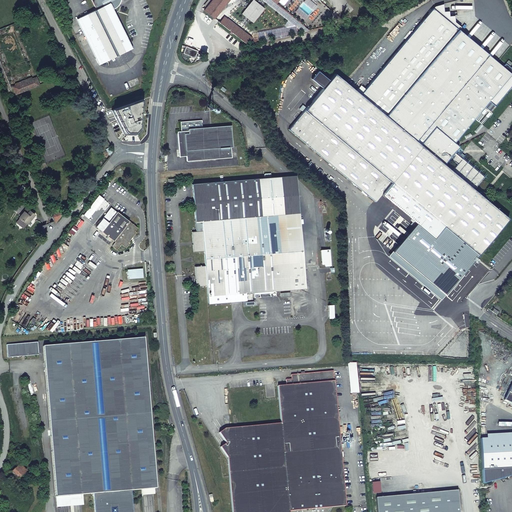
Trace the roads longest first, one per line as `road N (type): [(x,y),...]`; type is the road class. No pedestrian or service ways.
road 1 (unknown): [(255,130),(313,192),(320,353),(167,374)]
road 2 (tertiary): [(195,481),(164,359),(153,149)]
road 3 (unknown): [(471,306),(430,248),(281,130),(281,113),(304,72)]
road 4 (unknown): [(186,372),(173,194)]
road 5 (unknown): [(70,10),(100,69),(118,75),(138,59),(139,0)]
road 6 (residential): [(44,0),(122,150)]
road 7 (residential): [(53,238),(0,101)]
road 8 (unknown): [(358,511),(348,370)]
road 9 (unknown): [(103,256),(73,247),(42,288),(49,305),(71,309)]
